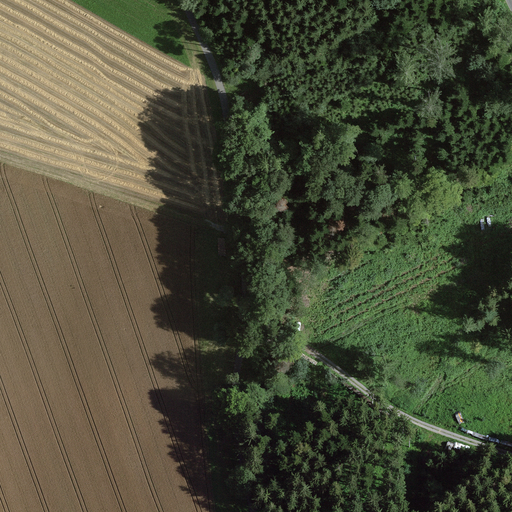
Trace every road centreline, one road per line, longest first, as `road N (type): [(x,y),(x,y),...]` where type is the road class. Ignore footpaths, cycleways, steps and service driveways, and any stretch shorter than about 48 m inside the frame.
road 1 (track): [(183,0),(233,135),(244,315),(236,418),(257,511)]
road 2 (track): [(242,350),(272,339),(299,344),(398,414),(511,452)]
road 3 (track): [(0,156),(243,238)]
